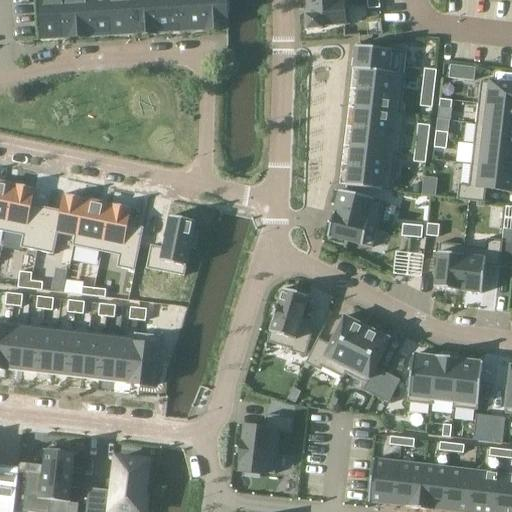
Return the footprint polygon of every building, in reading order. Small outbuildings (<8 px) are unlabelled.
[(39,0),(42,42),(66,41),(64,0),(39,0)] [(64,0),(66,41),(90,39),(87,0),(64,0)] [(87,0),(90,39),(113,38),(110,0),(87,0)] [(110,0),(113,38),(136,36),(133,0),(110,0)] [(133,0),(136,36),(158,35),(156,0),(133,0)] [(156,0),(158,35),(181,34),(179,0),(156,0)] [(179,0),(181,34),(204,33),(201,0),(179,0)] [(201,0),(204,33),(229,31),(227,0),(201,0)] [(379,1),(367,2),(368,10),(380,9),(379,1)] [(308,16),(306,17),(308,31),(322,30),(322,28),(350,26),(348,3),(307,7),(308,16)] [(356,47),(353,71),(360,71),(403,76),(403,75),(406,53),(356,47)] [(451,67),(450,78),(473,81),(474,69),(451,67)] [(424,70),(424,77),(435,79),(436,71),(424,70)] [(360,71),(346,187),(391,192),(395,153),(400,154),(405,114),(400,114),(405,75),(403,75),(403,76),(360,71)] [(424,77),(423,85),(435,86),(435,79),(424,77)] [(511,85),(481,82),(478,105),(511,109),(511,85)] [(423,85),(422,92),(434,94),(435,86),(423,85)] [(422,92),(421,100),(433,101),(434,94),(422,92)] [(421,100),(420,107),(432,109),(433,101),(421,100)] [(440,100),(439,108),(451,109),(452,102),(440,100)] [(511,109),(478,105),(476,125),(511,129),(511,109)] [(449,121),(437,120),(437,128),(448,129),(449,121)] [(418,125),(417,133),(429,134),(430,126),(418,125)] [(511,129),(476,125),(474,145),(511,149),(511,129)] [(417,133),(416,140),(428,142),(429,134),(417,133)] [(416,140),(415,148),(427,149),(428,142),(416,140)] [(435,141),(434,148),(446,150),(447,142),(435,141)] [(511,149),(474,145),(471,165),(511,169),(511,149)] [(415,148),(414,155),(426,157),(427,149),(415,148)] [(414,155),(413,163),(425,164),(426,157),(414,155)] [(459,185),(457,201),(484,204),(486,190),(511,193),(511,169),(471,165),(469,186),(459,185)] [(0,182),(0,222),(8,224),(16,185),(0,182)] [(421,185),(414,184),(413,193),(420,194),(421,185)] [(16,185),(8,224),(25,228),(21,249),(22,249),(37,252),(46,209),(32,206),(36,190),(16,185)] [(339,192),(333,215),(377,225),(383,202),(339,192)] [(46,209),(37,252),(53,255),(54,256),(58,235),(76,238),(84,199),(64,195),(60,212),(46,209)] [(84,199),(76,238),(104,244),(112,205),(84,199)] [(112,205),(104,244),(121,248),(117,269),(118,269),(135,273),(144,229),(129,226),(132,210),(131,209),(112,205)] [(333,215),(328,238),(372,248),(377,225),(333,215)] [(151,246),(146,269),(161,272),(163,263),(186,268),(190,249),(195,250),(198,233),(194,232),(196,222),(170,216),(163,248),(151,246)] [(428,225),(426,236),(438,238),(439,226),(428,225)] [(403,226),(402,237),(411,238),(413,227),(403,226)] [(413,227),(411,238),(421,239),(422,227),(413,227)] [(511,230),(503,230),(502,241),(502,242),(511,243),(511,230)] [(463,246),(458,292),(482,295),(485,267),(499,268),(502,242),(502,241),(486,240),(485,249),(463,246)] [(511,243),(502,242),(499,268),(511,269),(511,265),(511,243)] [(439,244),(434,289),(458,292),(463,246),(439,244)] [(18,289),(30,290),(31,282),(32,274),(20,273),(18,289)] [(65,283),(53,281),(51,291),(63,293),(65,283)] [(43,283),(31,282),(30,290),(42,292),(43,283)] [(81,296),(93,298),(94,289),(82,288),(81,296)] [(106,291),(94,289),(93,298),(105,299),(106,291)] [(270,334),(268,343),(291,350),(290,353),(305,357),(313,330),(300,326),(309,298),(283,289),(269,334),(270,334)] [(5,306),(13,307),(15,295),(6,294),(5,306)] [(21,308),(23,296),(15,295),(13,307),(21,308)] [(36,310),(44,311),(46,298),(37,298),(36,310)] [(52,312),(54,299),(46,298),(44,311),(52,312)] [(67,313),(75,314),(77,302),(68,301),(67,313)] [(83,315),(85,303),(77,302),(75,314),(83,315)] [(98,317),(106,318),(108,306),(99,305),(98,317)] [(114,319),(116,307),(108,306),(106,318),(114,319)] [(129,321),(137,322),(139,309),(130,308),(129,321)] [(145,323),(147,310),(139,309),(137,322),(145,323)] [(317,339),(305,364),(319,371),(321,367),(343,378),(345,374),(344,374),(346,370),(367,327),(344,316),(329,345),(317,339)] [(0,323),(0,365),(8,367),(8,364),(7,364),(11,325),(0,323)] [(11,325),(7,364),(8,364),(22,366),(27,327),(11,325)] [(27,327),(22,366),(38,368),(42,329),(27,327)] [(346,370),(344,374),(345,374),(366,385),(363,391),(376,397),(387,376),(375,370),(391,339),(367,327),(346,370)] [(42,329),(38,368),(53,370),(58,331),(42,329)] [(58,331),(53,370),(69,371),(73,332),(58,331)] [(73,332),(69,371),(84,373),(89,334),(73,332)] [(89,334),(84,373),(100,375),(104,336),(89,334)] [(104,336),(100,375),(115,377),(120,338),(104,336)] [(120,338),(115,377),(129,378),(131,379),(135,340),(120,338)] [(129,378),(129,381),(154,384),(156,369),(160,370),(162,357),(157,357),(159,342),(135,340),(131,379),(129,378)] [(408,399),(407,403),(432,406),(432,402),(431,402),(437,357),(412,354),(408,399)] [(437,357),(431,402),(432,402),(453,404),(454,404),(459,360),(437,357)] [(453,404),(453,409),(477,412),(478,407),(483,363),(459,360),(454,404),(453,404)] [(387,376),(376,397),(389,404),(399,382),(387,376)] [(240,441),(237,463),(239,463),(238,474),(267,477),(267,475),(275,476),(280,433),(292,434),(293,419),(266,415),(265,428),(243,425),(241,441),(240,441)] [(476,416),(473,441),(487,443),(491,418),(489,417),(489,418),(478,417),(479,416),(476,416)] [(491,418),(487,443),(502,445),(505,419),(503,419),(503,420),(493,419),(493,418),(491,418)] [(443,426),(442,438),(450,439),(451,426),(443,426)] [(390,438),(389,446),(401,447),(402,439),(390,437),(390,438)] [(402,439),(401,447),(413,449),(414,440),(402,439)] [(440,443),(439,452),(451,453),(452,445),(440,443)] [(452,445),(451,453),(463,455),(464,446),(452,445)] [(490,449),(489,457),(501,459),(502,450),(490,449)] [(511,451),(502,450),(501,459),(511,460),(511,451)] [(27,473),(22,511),(47,511),(49,501),(70,504),(76,455),(44,451),(41,475),(27,473)] [(89,489),(86,511),(148,511),(150,496),(148,495),(152,459),(113,455),(109,492),(89,489)] [(373,460),(368,503),(394,506),(399,463),(373,460)] [(399,463),(394,506),(405,508),(405,509),(419,510),(424,466),(399,463)] [(424,466),(419,510),(433,511),(438,511),(444,511),(449,469),(424,466)] [(0,511),(12,511),(17,470),(0,468),(0,511)] [(449,469),(444,511),(469,511),(474,472),(449,469)] [(474,472),(469,511),(494,511),(499,475),(474,472)] [(511,511),(511,476),(499,475),(494,511),(511,511)]
